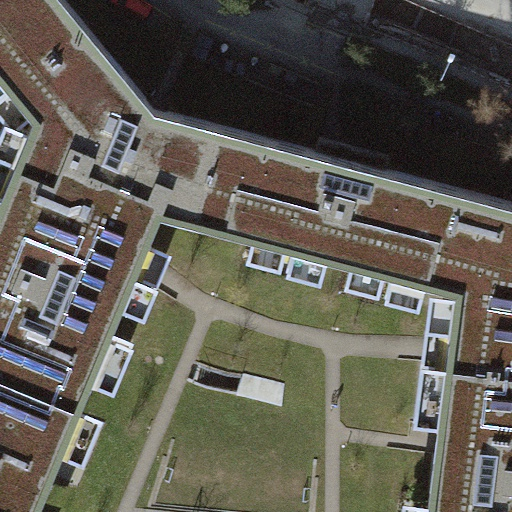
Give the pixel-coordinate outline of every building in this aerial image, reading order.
[(64,0),(0,0),(0,73),(11,87),(86,27),(64,0)] [(153,106),(86,27),(11,87),(33,116),(0,193),(0,374),(77,406),(163,208),(192,219),(218,122),(153,106)] [(511,199),(218,122),(192,219),(456,287),(444,363),(511,371),(511,199)] [(511,511),(511,371),(444,363),(425,511),(511,511)] [(0,511),(34,511),(77,406),(0,374),(0,511)]
